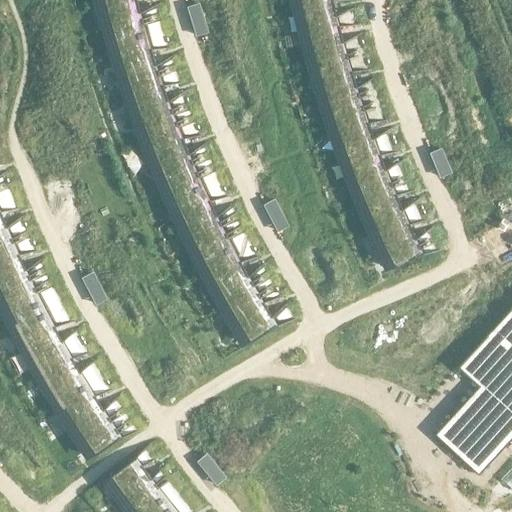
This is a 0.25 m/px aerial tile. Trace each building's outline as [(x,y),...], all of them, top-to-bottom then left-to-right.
[(100,0),(102,4),(104,11),(105,18),(107,24),(109,31),(111,38),(113,45),(115,51),(148,41),(146,35),(144,28),(143,22),(141,15),(139,8),(137,2),(136,0),(100,0)] [(296,0),(298,7),(300,16),(302,24),(305,33),(338,24),(336,16),(334,8),(332,0),(296,0)] [(338,24),(305,33),(306,39),(308,46),(310,53),(312,60),(314,66),(316,73),(349,63),(347,57),(345,50),(344,44),(342,37),(340,31),(338,24)] [(148,41),(115,51),(117,58),(119,65),(121,71),(123,78),(126,84),(128,91),(161,80),(159,73),(157,67),(154,61),(152,54),(150,48),(148,41)] [(349,63),(316,73),(318,80),(320,87),(322,93),(324,100),(326,107),(328,113),(361,102),(359,96),(357,89),(355,83),(353,76),(351,70),(349,63)] [(161,80),(128,91),(130,98),(132,104),(135,111),(137,117),(140,124),(142,131),(145,137),(147,144),(180,131),(177,125),(175,118),(172,112),(170,106),(168,99),(165,93),(163,86),(161,80)] [(361,102),(328,113),(331,121),(333,129),(336,136),(339,144),(342,152),(344,159),(377,147),(374,140),(372,132),(369,125),(366,117),(364,110),(361,102)] [(180,131),(147,144),(150,150),(152,157),(155,163),(158,170),(160,176),(163,182),(166,189),(169,195),(172,202),(175,208),(206,193),(203,187),(201,181),(198,175),(195,169),(192,162),(190,156),(187,150),(185,144),(182,137),(180,131)] [(377,147),(344,159),(347,167),(350,175),(353,182),(356,190),(359,197),(362,205),(395,191),(391,184),(388,177),(386,169),(383,162),(380,155),(377,147)] [(395,191),(362,205),(366,213),(370,222),(374,230),(405,216),(402,208),(398,200),(395,191)] [(206,193),(175,208),(177,214),(180,221),(183,227),(186,233),(190,240),(193,246),(196,252),(199,258),(202,264),(205,271),(236,254),(233,248),(230,242),(227,236),(224,230),(221,224),(218,218),(215,212),(212,206),(209,200),(206,193)] [(0,211),(0,254),(15,247),(12,241),(10,235),(7,229),(4,222),(2,216),(0,211)] [(405,216),(374,230),(376,237),(379,243),(382,250),(386,256),(389,263),(392,269),(423,254),(420,248),(417,241),(414,235),(411,229),(408,223),(405,216)] [(15,247),(0,254),(0,297),(1,299),(4,306),(7,312),(10,318),(14,325),(45,309),(41,303),(38,296),(35,290),(32,284),(29,278),(26,272),(24,266),(21,260),(18,254),(15,247)] [(236,254),(205,271),(209,277),(212,283),(215,289),(219,295),(222,301),(226,307),(256,290),(253,284),(249,278),(246,272),(243,266),(239,260),(236,254)] [(256,290),(226,307),(229,314),(233,320),(237,326),(240,332),(244,338),(248,344),(277,326),(274,320),(270,314),(266,308),(263,302),(259,296),(256,290)] [(45,309),(14,325),(16,330),(19,335),(22,341),(25,346),(28,351),(31,357),(34,362),(37,368),(67,350),(64,345),(61,340),(58,335),(56,330),(53,324),(50,319),(47,314),(45,309)] [(480,388),(436,437),(479,475),(511,438),(511,309),(458,369),(480,388)] [(67,350),(37,368),(40,373),(43,378),(46,383),(49,389),(52,394),(55,399),(59,404),(62,410),(91,391),(88,386),(85,381),(82,376),(79,371),(76,366),(73,361),(70,356),(67,350)] [(91,391),(62,410),(66,416),(69,422),(73,428),(77,434),(81,440),(85,445),(89,451),(93,457),(122,438),(118,432),(114,426),(110,420),(106,415),(102,409),(99,403),(95,397),(91,391)] [(136,458),(108,479),(111,483),(115,488),(118,492),(121,497),(125,502),(128,506),(132,511),(157,511),(169,502),(166,498),(163,494),(159,489),(156,485),(153,481),(149,476),(146,472),(143,467),(139,463),(136,458)] [(169,502),(157,511),(177,511),(173,507),(169,502)]
